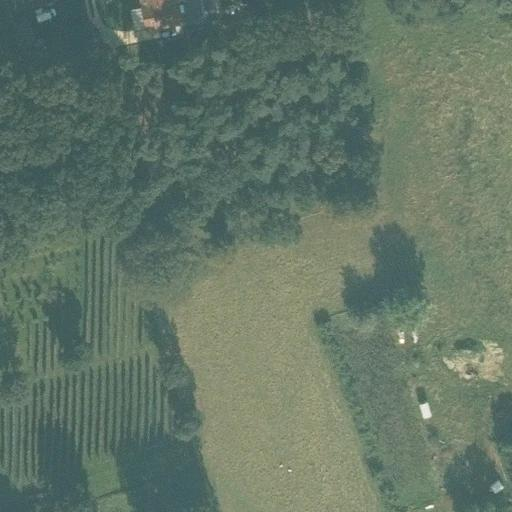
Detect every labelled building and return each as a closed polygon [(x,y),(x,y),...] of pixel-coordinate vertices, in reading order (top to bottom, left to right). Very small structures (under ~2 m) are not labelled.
[(11,0),(13,8),(48,0),(11,0)] [(142,0),(147,27),(167,24),(180,21),(180,18),(186,17),(187,21),(217,16),(214,0),(142,0)] [(89,49),(84,29),(63,33),(68,54),(89,49)] [(16,41),(21,66),(37,62),(31,38),(16,41)] [(481,501),(469,504),(470,511),(478,511),(484,510),(481,501)]
